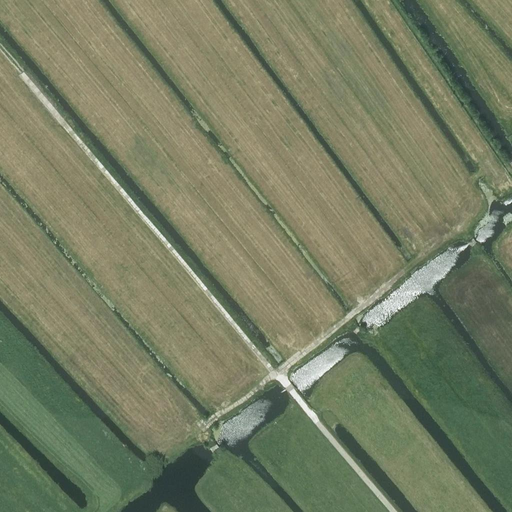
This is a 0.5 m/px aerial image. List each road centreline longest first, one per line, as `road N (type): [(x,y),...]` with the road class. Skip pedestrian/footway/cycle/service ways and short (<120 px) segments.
road 1 (track): [(271,511),(221,459),(207,424),(464,229),(466,178),(480,167),(509,167)]
road 2 (track): [(0,47),(278,375)]
road 3 (track): [(392,511),(278,375)]
road 4 (track): [(93,511),(205,433)]
